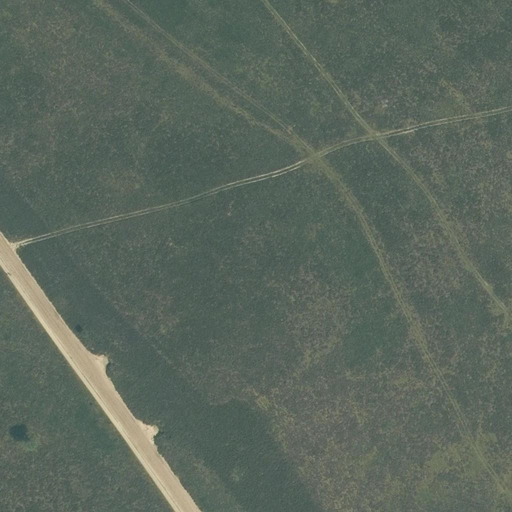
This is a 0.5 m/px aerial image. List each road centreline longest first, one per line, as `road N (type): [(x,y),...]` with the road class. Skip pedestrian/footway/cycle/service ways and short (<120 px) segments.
road 1 (track): [(511,499),(440,392),(346,190),(219,74),(109,0)]
road 2 (track): [(5,252),(375,137),(511,106)]
road 3 (track): [(511,317),(465,261),(426,191),(263,0)]
road 4 (track): [(0,243),(188,511)]
